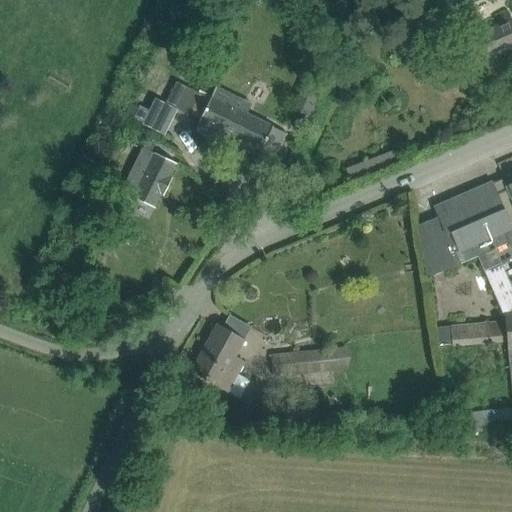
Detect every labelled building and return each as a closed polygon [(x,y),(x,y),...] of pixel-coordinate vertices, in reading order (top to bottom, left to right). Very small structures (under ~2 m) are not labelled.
[(501,25),(458,44),(461,50),(449,55),(456,72),(511,46),(511,23),(508,14),(498,19),(501,25)] [(211,96),(198,122),(274,159),(287,134),(211,96)] [(153,207),(160,194),(163,195),(171,179),(168,177),(174,164),(175,164),(175,163),(154,153),(133,197),(154,208),(154,207),(153,207)] [(439,216),(417,225),(426,275),(459,261),(476,253),(504,319),(504,314),(511,312),(511,288),(496,251),(497,251),(495,246),(509,240),(505,229),(511,226),(511,182),(507,185),(504,177),(435,207),(439,216)] [(480,283),(445,288),(449,313),(484,308),(480,283)] [(511,312),(504,314),(504,319),(504,320),(450,326),(439,328),(441,345),(452,344),(452,347),(506,341),(511,399),(511,312)] [(235,356),(244,340),(217,325),(192,371),(226,390),(243,361),(235,356)] [(272,376),(349,368),(347,348),(270,356),(272,376)] [(511,413),(473,412),(472,433),(494,434),(494,424),(511,424),(511,413)] [(467,462),(467,436),(424,437),(424,462),(467,462)] [(489,462),(511,461),(511,437),(489,438),(489,462)]
